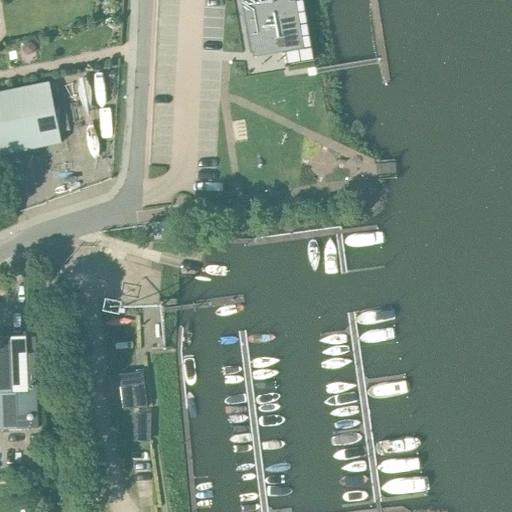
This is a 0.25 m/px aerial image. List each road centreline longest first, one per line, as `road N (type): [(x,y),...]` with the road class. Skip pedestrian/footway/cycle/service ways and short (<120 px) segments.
road 1 (unclassified): [(127,208),(146,215),(372,183)]
road 2 (unclassified): [(127,208),(147,0)]
road 3 (unclassified): [(0,253),(127,208)]
